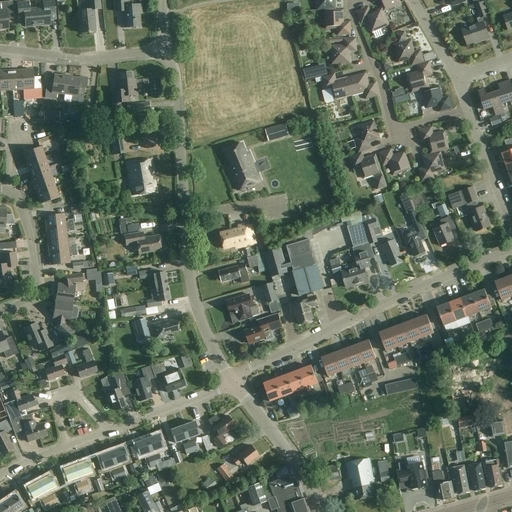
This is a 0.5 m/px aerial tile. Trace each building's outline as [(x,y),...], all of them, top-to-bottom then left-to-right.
[(36,8),(38,26),(50,25),(50,20),(56,20),(54,0),(51,0),(48,0),(48,7),(36,8)] [(79,19),(80,33),(95,32),(93,10),(100,9),(99,0),(86,0),(88,10),(77,11),(78,19),(79,19)] [(139,14),(141,14),(140,4),(125,6),(124,0),(114,0),(115,12),(124,11),(125,28),(140,27),(139,14)] [(324,10),(336,9),(335,0),(316,0),(317,11),(324,10)] [(378,0),(382,7),(383,11),(401,4),(399,0),(371,0),(372,2),(377,0),(378,0)] [(1,10),(0,10),(0,29),(8,29),(7,19),(14,19),(12,1),(0,2),(1,10)] [(38,26),(36,8),(24,9),(23,2),(17,3),(18,17),(24,16),(25,27),(38,26)] [(467,46),(475,43),(475,44),(490,39),(482,18),(488,16),(483,2),(475,5),(479,18),(477,19),(479,24),(462,30),(467,46)] [(389,25),(383,11),(382,7),(370,12),(367,6),(355,11),(360,24),(367,21),(371,32),(389,25)] [(324,10),(325,30),(337,29),(338,36),(351,35),(351,21),(344,21),(344,10),(336,10),(336,9),(324,10)] [(511,13),(503,16),(508,30),(511,28),(511,13)] [(416,65),(424,62),(420,49),(414,51),(411,39),(407,40),(405,31),(395,34),(398,43),(392,44),(397,63),(409,60),(411,66),(416,65)] [(356,37),(354,37),(342,38),(343,45),(331,45),(332,64),(351,63),(350,51),(357,51),(356,37)] [(429,61),(424,62),(416,65),(418,71),(405,75),(410,93),(420,90),(429,87),(426,76),(432,74),(429,61)] [(393,71),(393,68),(387,65),(384,65),(386,73),(393,71)] [(22,70),(23,90),(23,98),(34,97),(42,97),(41,82),(33,82),(33,69),(22,70)] [(12,91),(11,70),(0,71),(1,91),(12,91)] [(23,90),(22,70),(11,70),(12,91),(23,90)] [(133,72),(118,74),(119,91),(112,91),(113,103),(128,102),(128,96),(136,95),(135,80),(134,80),(133,72)] [(347,78),(352,96),(363,93),(365,99),(378,96),(375,82),(369,84),(366,73),(347,78)] [(352,96),(347,78),(336,81),(334,74),(321,77),(325,90),(331,89),(335,100),(352,96)] [(64,94),(67,77),(54,75),(53,84),(46,83),(44,98),(56,99),(57,93),(64,94)] [(67,77),(64,94),(72,95),(71,101),(82,103),(84,88),(78,87),(79,78),(67,77)] [(510,102),(505,83),(498,85),(500,91),(493,93),(500,115),(505,113),(502,105),(510,102)] [(439,85),(429,87),(420,90),(425,109),(437,105),(439,112),(452,109),(448,95),(442,97),(439,85)] [(500,115),(493,93),(487,95),(485,89),(478,92),(484,110),(492,107),(495,116),(500,115)] [(132,111),(150,109),(149,102),(131,104),(132,111)] [(490,119),(492,127),(502,124),(500,116),(490,119)] [(456,129),(463,126),(461,118),(453,121),(456,129)] [(359,153),(362,152),(372,149),(370,142),(381,139),(374,121),(356,127),(360,139),(354,141),(359,153)] [(288,135),(285,125),(266,130),(269,141),(288,135)] [(430,154),(450,149),(445,131),(433,134),(432,127),(418,130),(421,144),(428,142),(430,154)] [(126,153),(122,135),(110,137),(113,155),(126,153)] [(58,143),(60,151),(67,149),(65,141),(58,143)] [(238,191),(261,181),(258,173),(256,174),(252,164),(254,163),(249,151),(246,152),(243,143),(225,150),(231,166),(229,167),(238,191)] [(26,163),(45,157),(41,146),(22,153),(26,163)] [(391,149),(378,154),(382,167),(389,165),(393,176),(411,170),(404,151),(393,155),(391,149)] [(450,149),(430,154),(422,156),(424,168),(418,169),(421,183),(435,180),(433,173),(445,171),(442,158),(453,155),(452,149),(450,150),(450,149)] [(507,166),(511,163),(511,149),(502,153),(507,166)] [(59,153),(61,159),(69,156),(67,150),(59,153)] [(362,152),(359,153),(359,154),(349,157),(353,170),(360,168),(364,179),(373,176),(377,190),(386,187),(381,173),(375,155),(364,159),(362,152)] [(29,173),(49,167),(45,157),(26,163),(29,173)] [(127,163),(132,196),(156,192),(154,180),(151,181),(150,174),(153,173),(150,160),(127,163)] [(61,167),(62,173),(71,171),(69,165),(61,167)] [(33,184),(52,177),(49,167),(29,173),(33,184)] [(36,194),(56,187),(52,177),(33,184),(36,194)] [(466,205),(468,205),(470,211),(469,212),(476,232),(491,227),(483,207),(477,209),(474,202),(479,200),(474,186),(461,191),(466,205)] [(56,187),(36,194),(40,204),(59,197),(56,187)] [(376,204),(384,202),(381,194),(374,197),(376,204)] [(439,207),(442,215),(448,213),(443,201),(433,205),(435,208),(439,207)] [(82,207),(71,208),(71,214),(82,213),(82,217),(84,216),(84,213),(83,213),(82,207)] [(244,214),(243,207),(232,209),(233,216),(244,214)] [(11,215),(5,215),(5,210),(0,209),(0,233),(4,233),(5,224),(14,225),(14,226),(14,225),(11,214),(11,215)] [(45,228),(73,225),(73,220),(67,220),(67,222),(65,222),(64,214),(44,216),(45,228)] [(375,218),(374,219),(372,214),(362,217),(364,222),(369,238),(370,243),(371,244),(378,242),(376,235),(381,233),(379,226),(378,226),(375,218)] [(450,230),(455,228),(450,216),(440,220),(442,226),(433,230),(440,247),(454,240),(450,230)] [(322,222),(325,229),(334,225),(331,218),(322,222)] [(370,243),(369,238),(364,222),(347,227),(354,248),(370,243)] [(239,229),(221,233),(224,249),(235,246),(236,249),(256,244),(252,226),(245,227),(244,224),(238,226),(239,229)] [(47,241),(67,239),(66,230),(68,230),(68,232),(74,231),(73,225),(45,228),(47,241)] [(424,227),(419,229),(428,250),(433,248),(424,227)] [(409,229),(400,232),(407,247),(409,246),(414,257),(425,252),(418,234),(412,236),(409,229)] [(158,237),(158,235),(143,238),(142,232),(124,235),(126,245),(137,243),(139,254),(161,250),(159,243),(161,243),(161,242),(160,238),(160,237),(158,237)] [(264,254),(269,270),(271,277),(293,271),(300,296),(320,290),(310,254),(313,253),(308,232),(264,254)] [(48,253),(76,250),(75,244),(70,244),(70,247),(68,247),(67,239),(47,241),(48,253)] [(392,267),(403,262),(394,240),(380,246),(384,255),(386,254),(392,267)] [(76,250),(48,253),(50,266),(70,263),(69,255),(71,255),(71,256),(77,256),(76,250)] [(366,251),(354,254),(358,267),(341,272),(346,288),(358,284),(359,285),(368,282),(364,268),(371,266),(366,251)] [(0,264),(0,289),(12,287),(9,268),(17,267),(15,253),(1,255),(3,264),(0,264)] [(269,270),(264,254),(264,253),(247,258),(250,268),(258,266),(260,273),(269,270)] [(333,264),(335,273),(343,271),(341,262),(333,264)] [(240,273),(247,271),(245,265),(227,270),(219,272),(221,282),(230,280),(241,277),(240,273)] [(136,267),(125,269),(127,277),(137,275),(136,267)] [(156,288),(167,286),(165,272),(156,273),(155,269),(143,271),(144,278),(154,277),(156,288)] [(100,272),(86,273),(87,280),(94,279),(95,284),(101,283),(100,272)] [(55,301),(73,304),(75,286),(70,285),(71,283),(82,281),(84,281),(84,274),(82,274),(64,276),(64,282),(64,285),(57,284),(55,301)] [(511,296),(511,290),(507,278),(495,282),(502,300),(511,296)] [(278,300),(274,283),(262,286),(267,304),(269,303),(272,314),(280,311),(277,301),(278,300)] [(167,286),(156,288),(157,299),(146,300),(147,308),(162,305),(161,301),(170,300),(167,286)] [(473,294),(480,313),(492,308),(485,290),(473,294)] [(319,305),(316,297),(315,297),(314,294),(307,296),(308,299),(306,300),(306,301),(293,304),(294,311),(295,311),(299,325),(313,321),(309,308),(319,305)] [(480,313),(473,294),(461,299),(468,317),(480,313)] [(251,308),(253,308),(249,295),(227,302),(230,314),(237,312),(239,321),(253,317),(251,308)] [(450,303),(457,321),(468,317),(461,299),(450,303)] [(73,304),(55,301),(52,319),(58,320),(57,323),(53,327),(66,339),(71,334),(64,327),(65,321),(70,321),(73,304)] [(457,321),(450,303),(437,308),(444,326),(457,321)] [(145,306),(123,309),(123,310),(120,310),(121,318),(146,314),(145,306)] [(506,324),(511,322),(509,313),(502,315),(506,324)] [(264,333),(282,327),(278,315),(259,321),(261,326),(244,331),(249,344),(259,340),(261,341),(264,340),(265,339),(266,338),(264,333)] [(415,319),(422,337),(434,333),(427,315),(415,319)] [(407,320),(408,322),(403,324),(410,342),(415,340),(422,337),(415,319),(414,320),(413,318),(407,320)] [(150,338),(145,319),(134,322),(131,323),(133,333),(137,332),(139,341),(150,338)] [(169,319),(153,324),(157,338),(163,337),(163,335),(179,331),(176,319),(170,321),(169,319)] [(483,322),(487,331),(494,328),(490,319),(483,322)] [(487,331),(483,322),(476,325),(479,334),(487,331)] [(31,347),(39,344),(42,351),(52,347),(45,330),(40,332),(36,323),(23,328),(31,347)] [(391,328),(398,346),(410,342),(403,324),(391,328)] [(398,346),(391,328),(379,333),(386,351),(398,346)] [(0,332),(0,352),(3,351),(6,358),(18,353),(11,337),(4,339),(1,332),(0,332)] [(77,338),(75,336),(70,343),(77,348),(92,341),(89,333),(77,338)] [(447,348),(455,345),(452,338),(444,340),(447,348)] [(357,344),(364,363),(376,358),(369,340),(357,344)] [(69,342),(54,347),(55,349),(49,351),(52,358),(72,350),(69,342)] [(364,363),(357,344),(345,349),(352,367),(364,363)] [(425,346),(428,355),(435,353),(432,344),(425,346)] [(428,355),(425,346),(418,348),(422,358),(428,355)] [(337,349),(338,352),(334,353),(340,371),(352,367),(345,349),(344,350),(343,347),(337,349)] [(102,374),(111,371),(103,348),(94,352),(102,374)] [(97,372),(89,349),(82,352),(86,363),(75,367),(80,378),(97,372)] [(64,354),(67,363),(68,366),(76,363),(71,351),(64,353),(64,354)] [(409,352),(401,355),(405,364),(412,362),(409,352)] [(340,371),(334,353),(321,358),(328,376),(340,371)] [(61,365),(67,363),(64,354),(51,358),(54,366),(44,370),(48,381),(65,375),(61,365)] [(401,355),(394,358),(395,361),(397,367),(405,364),(401,355)] [(150,365),(151,366),(155,378),(161,376),(167,392),(185,386),(181,374),(168,379),(162,363),(155,366),(154,364),(150,365)] [(133,381),(134,385),(140,401),(152,397),(149,388),(151,387),(149,381),(155,379),(155,378),(151,366),(141,369),(144,377),(133,381)] [(299,370),(306,389),(318,384),(312,366),(299,370)] [(288,375),(294,393),(306,389),(299,370),(288,375)] [(126,381),(122,371),(116,374),(119,383),(126,381)] [(368,375),(372,384),(379,381),(375,372),(368,375)] [(276,379),(283,397),(294,393),(288,375),(276,379)] [(372,384),(368,375),(361,377),(364,387),(372,384)] [(410,379),(412,390),(419,389),(416,378),(410,379)] [(263,384),(265,387),(259,390),(265,405),(271,403),(272,407),(278,405),(276,400),(283,397),(276,379),(263,384)] [(412,390),(410,379),(404,381),(406,392),(412,390)] [(406,392),(404,381),(397,382),(400,393),(406,392)] [(345,385),(348,394),(356,392),(352,382),(345,385)] [(400,393),(397,382),(391,384),(394,395),(400,393)] [(394,395),(391,384),(385,385),(388,396),(394,395)] [(348,394),(345,385),(338,388),(341,397),(348,394)] [(121,388),(108,392),(115,410),(126,406),(122,397),(124,396),(121,388)] [(10,421),(21,417),(19,412),(36,406),(32,395),(20,399),(17,391),(9,393),(13,402),(4,406),(10,421)] [(318,396),(309,399),(313,409),(321,406),(318,396)] [(306,411),(313,409),(309,399),(303,402),(306,411)] [(294,405),(286,408),(290,417),(298,415),(294,405)] [(228,415),(220,421),(215,415),(208,421),(219,435),(213,439),(220,447),(226,442),(221,435),(235,425),(228,415)] [(482,432),(489,431),(486,416),(479,417),(482,432)] [(42,424),(36,426),(34,420),(24,424),(21,417),(10,421),(15,436),(24,433),(28,442),(47,435),(42,424)] [(449,417),(439,418),(441,426),(446,425),(445,423),(450,422),(449,417)] [(0,452),(1,455),(13,449),(5,434),(11,430),(6,420),(0,423),(0,429),(0,430),(0,429),(0,452)] [(504,420),(489,422),(491,438),(507,435),(504,420)] [(182,426),(187,439),(199,434),(195,421),(182,426)] [(187,439),(182,426),(170,430),(175,443),(187,439)] [(146,439),(151,452),(163,447),(159,435),(146,439)] [(209,435),(203,437),(209,451),(214,448),(209,435)] [(151,452),(146,439),(134,444),(138,456),(151,452)] [(511,440),(503,442),(507,469),(511,467),(511,440)] [(188,443),(192,453),(197,451),(194,441),(188,443)] [(486,441),(479,442),(481,452),(487,451),(485,441),(486,441)] [(192,453),(188,443),(183,445),(186,454),(192,453)] [(239,455),(233,460),(237,465),(243,460),(247,465),(259,455),(251,445),(239,454),(239,455)] [(111,452),(115,465),(127,460),(123,448),(111,452)] [(115,465),(111,452),(99,456),(103,469),(110,467),(117,486),(121,485),(119,479),(120,479),(117,469),(115,465)] [(179,452),(172,454),(176,464),(182,462),(179,452)] [(158,454),(152,456),(153,456),(156,466),(158,471),(163,469),(161,463),(165,462),(162,453),(158,454)] [(156,466),(153,456),(147,458),(150,468),(156,466)] [(411,490),(427,486),(425,478),(428,478),(426,470),(424,470),(423,463),(420,463),(418,457),(407,459),(408,466),(407,466),(406,463),(399,464),(401,471),(397,472),(399,484),(409,482),(411,490)] [(442,471),(441,471),(439,464),(440,464),(439,457),(430,458),(434,485),(437,485),(438,491),(440,491),(442,500),(454,498),(451,481),(444,483),(442,471)] [(369,458),(346,463),(349,480),(353,479),(357,501),(374,497),(371,484),(375,483),(369,458)] [(498,460),(483,463),(485,474),(488,473),(491,488),(502,485),(498,465),(499,465),(498,460)] [(81,482),(84,492),(90,490),(85,476),(92,473),(87,461),(75,465),(81,482)] [(386,461),(378,462),(381,482),(390,481),(386,461)] [(135,463),(129,465),(132,474),(138,472),(135,463)] [(480,463),(467,466),(469,477),(471,477),(474,491),(485,489),(480,463)] [(234,479),(223,464),(215,471),(218,474),(220,473),(228,484),(234,479)] [(340,479),(337,464),(317,469),(320,483),(340,479)] [(74,480),(75,484),(81,482),(75,465),(63,470),(67,482),(74,480)] [(464,466),(451,469),(453,480),(455,480),(458,494),(469,492),(464,466)] [(117,469),(120,479),(121,478),(123,483),(127,481),(125,477),(126,477),(122,467),(117,469)] [(38,481),(45,493),(56,487),(50,475),(38,481)] [(288,504),(291,511),(309,511),(304,499),(303,499),(296,480),(292,482),(290,475),(267,483),(269,490),(270,490),(272,498),(274,497),(278,508),(288,504)] [(210,477),(202,483),(208,490),(216,484),(210,477)] [(100,479),(94,481),(98,493),(104,491),(100,479)] [(45,493),(38,481),(27,488),(33,499),(45,493)] [(79,494),(84,492),(81,482),(75,484),(79,494)] [(259,483),(246,488),(253,507),(266,502),(259,483)] [(270,490),(269,490),(264,492),(271,511),(277,509),(278,511),(291,511),(288,504),(278,508),(274,497),(272,498),(270,490)] [(157,511),(147,491),(135,497),(142,511),(157,511)] [(70,503),(64,492),(59,495),(64,506),(70,503)] [(5,502),(11,511),(18,511),(17,509),(23,505),(15,494),(5,502)] [(46,497),(52,507),(57,504),(52,494),(46,497)] [(52,507),(46,497),(41,500),(47,510),(52,507)] [(11,511),(5,502),(0,504),(0,511),(11,511)]
